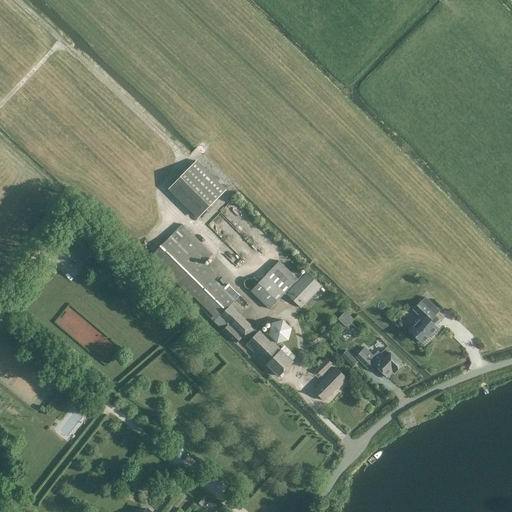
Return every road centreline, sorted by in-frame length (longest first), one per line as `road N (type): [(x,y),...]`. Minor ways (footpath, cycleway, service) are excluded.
road 1 (track): [(355,448),(299,388),(299,327),(285,308),(271,316),(255,308),(223,257),(159,194),(185,157),(17,0)]
road 2 (unclassified): [(315,511),(355,448),(398,410),(511,362)]
